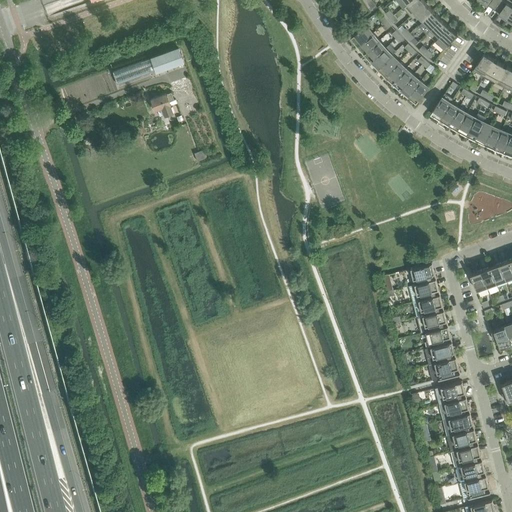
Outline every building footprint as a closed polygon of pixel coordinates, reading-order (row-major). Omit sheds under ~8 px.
[(372,8),(376,5),(373,0),(368,3),(372,8)] [(424,0),(411,0),(403,7),(411,16),(427,2),(424,0)] [(483,0),(488,4),(494,8),(499,0),(483,0)] [(499,0),(494,8),(499,12),(507,18),(511,10),(511,0),(499,0)] [(427,2),(411,16),(419,24),(434,10),(427,2)] [(390,9),(386,13),(390,18),(394,14),(390,9)] [(434,10),(419,24),(427,33),(441,18),(434,10)] [(394,23),(398,19),(394,14),(390,18),(394,23)] [(384,16),(380,19),(384,24),(388,20),(384,16)] [(441,18),(427,33),(436,40),(449,25),(441,18)] [(388,29),(392,25),(388,20),(384,24),(388,29)] [(367,24),(351,37),(358,45),(373,32),(367,24)] [(445,48),(458,33),(449,25),(436,40),(445,48)] [(406,28),(402,32),(406,36),(410,32),(406,28)] [(400,34),(396,30),(392,33),(396,38),(400,34)] [(365,53),(380,40),(373,32),(358,45),(365,53)] [(406,36),(411,41),(415,37),(410,32),(406,36)] [(400,42),(404,39),(400,34),(396,38),(400,42)] [(371,60),(386,47),(380,40),(365,53),(371,60)] [(413,47),(409,43),(405,47),(409,51),(413,47)] [(386,47),(371,60),(378,68),(393,54),(396,50),(390,44),(386,47)] [(423,45),(419,49),(424,53),(428,49),(423,45)] [(413,55),(417,51),(413,47),(409,51),(413,55)] [(150,58),(112,72),(117,84),(155,71),(156,73),(184,63),(178,48),(150,58)] [(429,58),(433,54),(428,49),(424,53),(429,58)] [(485,52),(474,70),(484,76),(495,58),(485,52)] [(400,61),(393,54),(378,68),(386,75),(400,61)] [(422,55),(418,59),(423,64),(426,59),(422,55)] [(495,58),(484,76),(494,82),(504,63),(495,58)] [(431,63),(427,60),(426,59),(423,64),(427,68),(431,63)] [(400,61),(386,75),(393,82),(406,67),(400,61)] [(511,67),(504,63),(494,82),(505,87),(511,71),(511,67)] [(406,67),(393,82),(401,89),(414,74),(406,67)] [(432,72),(437,76),(441,71),(436,67),(432,72)] [(414,74),(401,89),(408,95),(421,80),(414,74)] [(417,102),(429,86),(421,80),(408,95),(417,102)] [(450,85),(455,89),(459,84),(453,81),(450,85)] [(475,91),(478,86),(473,83),(470,88),(475,91)] [(469,91),(464,87),(461,92),(466,95),(469,91)] [(483,89),(480,94),(486,97),(489,92),(483,89)] [(472,99),(475,94),(469,91),(466,95),(472,99)] [(173,112),(170,105),(169,101),(174,99),(171,92),(166,93),(150,99),(155,110),(162,108),(164,115),(173,112)] [(445,92),(431,113),(440,119),(451,102),(453,98),(445,92)] [(492,100),(495,95),(489,92),(486,97),(492,100)] [(488,108),(491,103),(485,100),(482,105),(488,108)] [(449,124),(459,107),(451,102),(440,119),(449,124)] [(459,107),(449,124),(458,129),(468,112),(459,107)] [(467,134),(476,116),(468,112),(458,129),(467,134)] [(476,116),(467,134),(476,139),(485,121),(487,117),(478,112),(476,116)] [(485,143),(493,125),(485,121),(476,139),(485,143)] [(494,147),(502,129),(493,125),(485,143),(494,147)] [(502,129),(494,147),(504,151),(511,133),(502,129)] [(203,150),(194,153),(197,160),(206,157),(203,150)] [(507,279),(511,277),(511,264),(510,259),(500,262),(507,279)] [(433,262),(411,267),(415,283),(437,278),(433,262)] [(500,262),(491,266),(498,285),(499,287),(509,283),(508,281),(507,279),(500,262)] [(498,287),(491,266),(481,269),(488,288),(489,290),(498,287)] [(489,290),(488,288),(481,269),(471,273),(479,294),(489,290)] [(414,301),(441,294),(437,278),(415,283),(410,285),(414,301)] [(418,316),(445,309),(441,294),(414,301),(418,316)] [(427,331),(449,325),(445,309),(418,316),(422,332),(427,331)] [(431,346),(453,341),(449,325),(427,331),(431,346)] [(499,339),(501,347),(511,342),(506,325),(492,330),(496,340),(499,339)] [(430,363),(457,357),(453,341),(431,346),(431,347),(426,348),(430,363)] [(434,380),(439,378),(461,373),(457,357),(430,363),(434,380)] [(503,391),(507,401),(511,399),(511,379),(503,382),(506,390),(503,391)] [(463,380),(436,387),(440,403),(467,396),(463,380)] [(420,393),(413,394),(413,397),(415,403),(422,401),(420,393)] [(440,403),(444,419),(471,412),(467,396),(440,403)] [(444,419),(448,435),(475,428),(471,412),(444,419)] [(475,428),(448,435),(452,451),(479,444),(475,428)] [(456,466),(483,459),(479,444),(452,451),(456,466)] [(462,481),(466,480),(487,475),(483,459),(456,466),(458,466),(456,469),(459,479),(461,481),(462,481)] [(430,463),(432,471),(432,472),(433,472),(439,470),(436,461),(430,463)] [(466,481),(460,482),(464,498),(470,496),(491,491),(487,475),(466,480),(466,481)] [(444,494),(439,496),(439,497),(441,504),(445,502),(447,502),(444,494)] [(496,511),(493,499),(465,506),(466,511),(496,511)]
